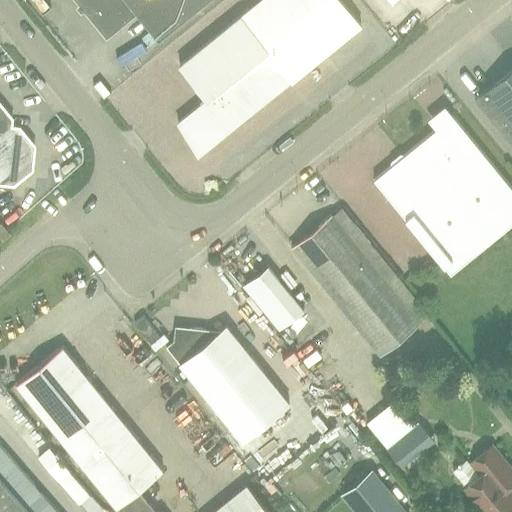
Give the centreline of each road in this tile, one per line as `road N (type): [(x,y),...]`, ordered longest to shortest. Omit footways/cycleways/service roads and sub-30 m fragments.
road 1 (unclassified): [(125,162),(170,215),(216,219),(491,0)]
road 2 (unclassified): [(0,8),(125,162)]
road 3 (unclassified): [(0,272),(125,162)]
